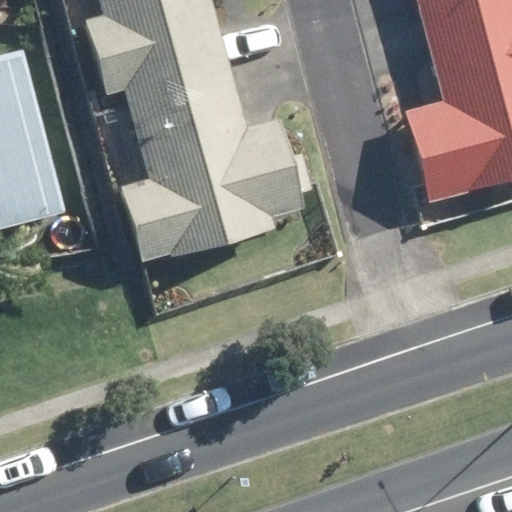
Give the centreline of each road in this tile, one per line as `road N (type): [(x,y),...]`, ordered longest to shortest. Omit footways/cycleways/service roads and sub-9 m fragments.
road 1 (secondary): [(0,511),(413,373)]
road 2 (residential): [(413,373),(314,0)]
road 3 (secondary): [(511,446),(315,511)]
